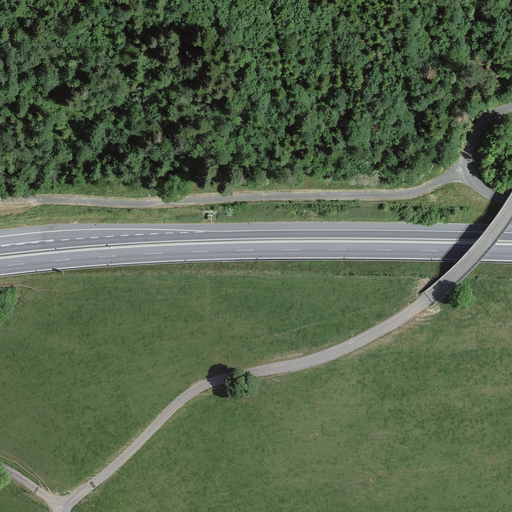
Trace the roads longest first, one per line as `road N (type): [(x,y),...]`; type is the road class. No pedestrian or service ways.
road 1 (unclassified): [(511,207),(464,267),(399,319),(320,358),(205,384),(64,509)]
road 2 (trunk): [(0,266),(199,251),(511,252)]
road 3 (trunk): [(511,237),(246,234),(0,250)]
road 4 (track): [(469,167),(389,194),(0,200)]
road 5 (track): [(328,195),(300,171),(178,147),(67,106)]
road 6 (track): [(355,194),(348,121),(334,104),(279,74),(188,0)]
road 7 (track): [(389,194),(419,182),(434,163),(468,39),(466,0)]
